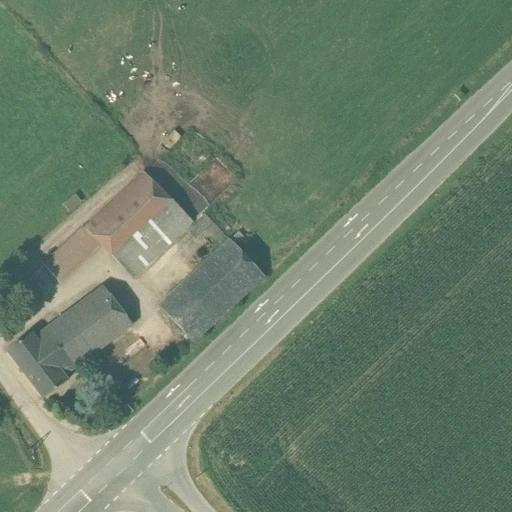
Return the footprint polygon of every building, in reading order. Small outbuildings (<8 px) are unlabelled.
[(143,173),(84,228),(101,246),(119,264),(120,264),(138,247),(179,209),(143,173)] [(68,212),(79,202),(74,196),(62,205),(68,212)] [(179,209),(138,247),(149,259),(191,221),(179,209)] [(204,215),(186,232),(195,242),(212,224),(204,215)] [(84,228),(43,265),(60,284),(101,246),(84,228)] [(229,240),(158,306),(193,343),(264,278),(229,240)] [(131,276),(149,259),(138,247),(120,264),(131,276)] [(103,288),(34,338),(64,376),(132,326),(103,288)] [(34,338),(32,335),(7,353),(43,399),(67,381),(64,376),(34,338)]
